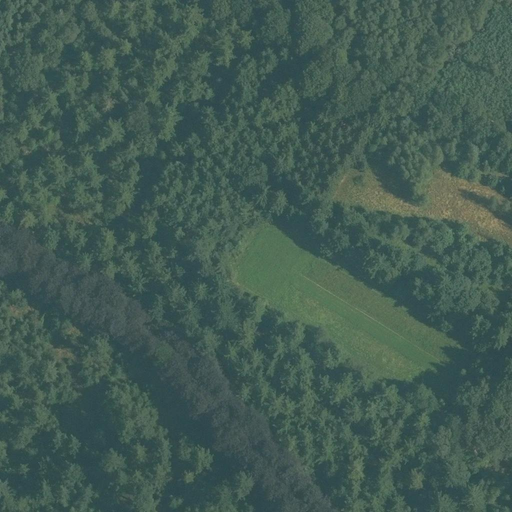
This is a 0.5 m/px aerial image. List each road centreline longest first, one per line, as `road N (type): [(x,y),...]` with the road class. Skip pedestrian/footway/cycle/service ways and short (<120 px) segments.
road 1 (track): [(0,262),(163,352),(289,511)]
road 2 (track): [(511,129),(239,0)]
